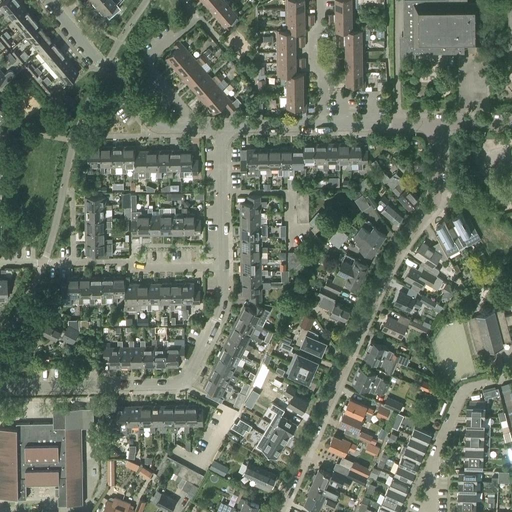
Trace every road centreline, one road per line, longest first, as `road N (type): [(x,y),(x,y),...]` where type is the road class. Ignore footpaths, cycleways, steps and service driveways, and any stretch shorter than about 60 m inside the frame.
road 1 (residential): [(278,511),(388,261),(436,198),(437,125)]
road 2 (residential): [(0,388),(178,384),(222,298),(222,268)]
road 3 (residential): [(222,268),(0,263)]
road 4 (residential): [(198,128),(154,127),(46,0)]
road 5 (residential): [(431,511),(432,456),(458,399),(471,385),(511,375)]
road 6 (residential): [(222,268),(222,127)]
road 7 (residential): [(321,126),(321,75),(311,62),(319,0)]
